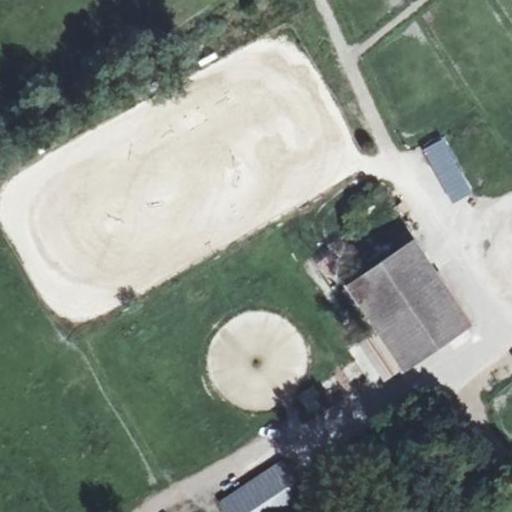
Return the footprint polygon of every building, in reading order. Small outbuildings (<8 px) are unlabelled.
[(511,97),(449,137),(472,173),(511,147),(511,97)] [(511,237),(489,256),(511,285),(511,237)] [(420,326),(391,347),(389,348),(402,368),(469,322),(413,239),(346,285),(368,317),(370,316),(399,296),(420,326)] [(399,296),(370,316),(391,347),(420,326),(399,296)] [(282,459),(215,499),(223,511),(283,511),(306,498),(282,459)]
